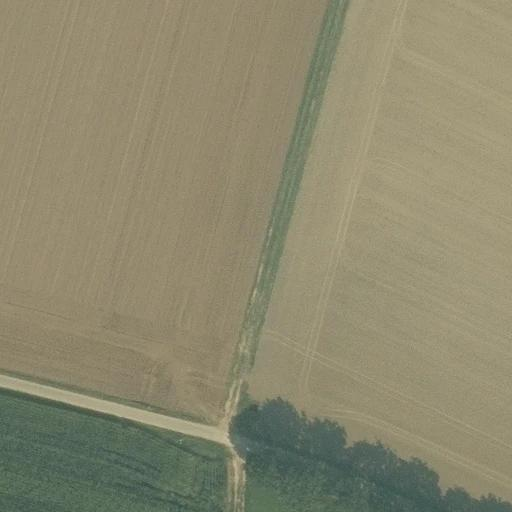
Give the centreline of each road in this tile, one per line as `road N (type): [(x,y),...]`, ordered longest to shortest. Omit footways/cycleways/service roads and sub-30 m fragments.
road 1 (track): [(233,440),(230,412),(341,0)]
road 2 (unclassified): [(418,511),(233,440),(0,381)]
